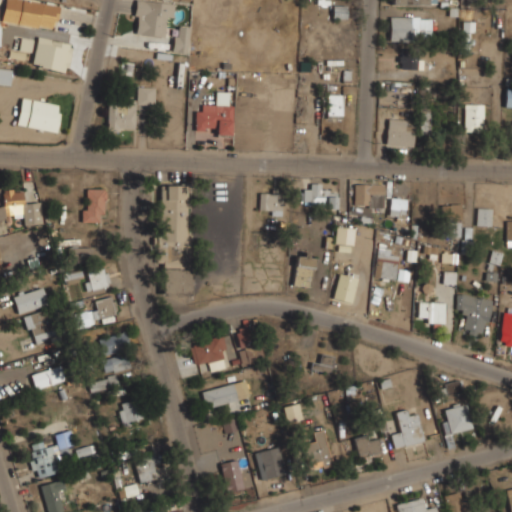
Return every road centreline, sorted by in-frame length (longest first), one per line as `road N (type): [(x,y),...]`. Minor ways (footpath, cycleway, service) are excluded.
road 1 (tertiary): [(511,171),(0,152)]
road 2 (residential): [(511,443),(270,303),(154,329)]
road 3 (residential): [(131,158),(131,258),(202,511)]
road 4 (residential): [(374,0),(372,168)]
road 5 (residential): [(108,0),(75,157)]
